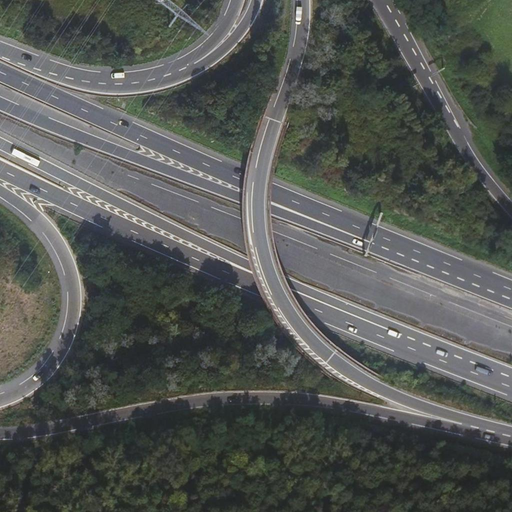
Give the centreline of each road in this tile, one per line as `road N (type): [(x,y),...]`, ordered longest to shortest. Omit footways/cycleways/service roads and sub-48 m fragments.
road 1 (motorway): [(306,0),(302,44),(262,162),(267,268),(293,319),(326,356),(397,398),(492,428)]
road 2 (motorway): [(0,431),(253,400),(492,428)]
road 3 (motorway): [(0,143),(404,342)]
road 4 (motorway): [(0,169),(404,342)]
road 5 (motorway): [(377,240),(0,71)]
road 6 (motorway): [(377,240),(305,221),(0,103)]
road 7 (motorway): [(0,192),(58,244),(74,296),(53,361),(0,400)]
road 8 (motorway): [(511,209),(450,121),(387,6)]
road 9 (motorway): [(201,56),(154,74),(98,76),(0,48)]
road 10 (motorway): [(511,293),(377,240)]
